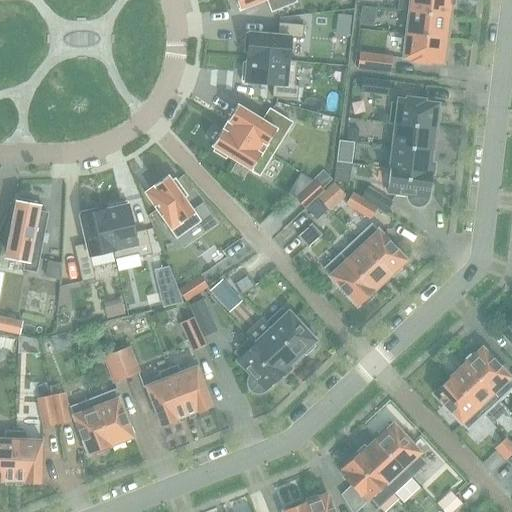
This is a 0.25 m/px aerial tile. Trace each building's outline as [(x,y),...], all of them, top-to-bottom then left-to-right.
[(234,0),(238,9),(261,0),(266,0),(271,10),(295,1),(294,0),(234,0)] [(409,0),(408,11),(450,16),(451,4),(453,4),(453,0),(409,0)] [(376,10),(361,8),(359,26),(374,28),(376,10)] [(408,11),(406,34),(444,38),(445,30),(448,30),(450,16),(408,11)] [(351,18),(337,17),(335,38),(348,40),(351,18)] [(245,33),(244,51),(247,51),(247,57),(296,61),(297,60),(287,60),(289,37),(302,38),(303,24),(278,22),(276,35),(245,33)] [(444,38),(406,34),(403,57),(411,58),(411,61),(428,63),(428,60),(441,62),(442,58),(445,58),(446,47),(443,47),(444,38)] [(389,72),(391,56),(359,52),(357,68),(389,72)] [(243,62),(241,80),(272,83),(271,96),(296,99),(298,85),(294,85),(296,61),(247,57),(246,62),(243,62)] [(362,78),(360,92),(387,95),(389,81),(362,78)] [(388,123),(395,124),(395,123),(434,127),(435,119),(437,119),(439,108),(436,108),(436,104),(423,102),(423,100),(406,98),(406,100),(398,99),(397,102),(390,102),(388,123)] [(227,121),(224,125),(228,128),(271,154),(290,122),(269,109),(262,120),(237,104),(227,121)] [(395,124),(392,145),(434,150),(435,136),(432,136),(434,127),(395,123),(395,124)] [(221,129),(211,146),(214,148),(213,151),(225,158),(226,155),(258,174),(271,154),(228,128),(224,125),(221,129)] [(359,131),(348,130),(346,142),(357,143),(359,131)] [(353,145),(339,143),(336,164),(351,166),(353,145)] [(392,145),(389,168),(432,173),(434,163),(432,163),(434,150),(392,145)] [(432,173),(389,168),(387,191),(407,194),(407,196),(407,198),(408,200),(409,202),(410,203),(412,205),(414,205),(416,206),(418,206),(420,206),(422,205),(424,204),(426,202),(427,200),(428,199),(428,196),(431,174),(432,174),(432,173)] [(151,187),(144,192),(148,197),(154,206),(160,215),(160,214),(176,237),(199,220),(182,197),(185,195),(174,179),(171,181),(167,175),(151,187)] [(314,181),(295,198),(304,207),(323,190),(314,181)] [(333,182),(317,197),(329,210),(345,195),(333,182)] [(367,187),(361,198),(384,212),(391,201),(367,187)] [(352,193),(345,204),(369,218),(376,207),(352,193)] [(35,202),(20,199),(19,204),(17,204),(7,255),(25,258),(23,268),(35,270),(46,212),(36,211),(36,208),(34,207),(35,202)] [(316,199),(306,208),(312,215),(322,205),(316,199)] [(108,209),(103,210),(114,259),(137,253),(138,256),(151,254),(145,229),(133,232),(126,201),(108,205),(108,209)] [(86,243),(73,245),(81,281),(94,278),(90,260),(89,255),(111,250),(114,259),(103,210),(98,211),(97,208),(79,212),(86,243)] [(310,223),(298,235),(308,246),(321,234),(310,223)] [(371,223),(355,238),(388,275),(389,274),(391,277),(401,268),(398,265),(405,259),(371,223)] [(339,253),(345,260),(373,290),(388,275),(355,238),(339,253)] [(373,290),(345,260),(329,276),(339,286),(338,287),(346,295),(346,294),(356,305),(373,290)] [(61,266),(47,264),(45,280),(59,282),(61,266)] [(168,266),(154,269),(159,292),(177,288),(168,266)] [(240,294),(253,285),(246,275),(232,284),(240,294)] [(200,276),(179,291),(186,301),(207,287),(200,276)] [(229,292),(221,283),(213,290),(220,299),(229,292)] [(215,329),(201,298),(188,304),(202,335),(215,329)] [(281,309),(266,322),(299,358),(304,354),(305,355),(315,346),(312,343),(314,340),(306,331),(308,329),(298,319),(297,321),(288,311),(285,314),(281,309)] [(0,329),(18,334),(21,321),(0,316),(0,329)] [(205,344),(193,316),(179,322),(192,350),(205,344)] [(511,319),(506,325),(509,328),(502,334),(511,343),(511,319)] [(250,337),(249,338),(283,375),(291,368),(290,367),(299,358),(266,322),(265,323),(270,328),(254,343),(250,337)] [(66,335),(50,338),(56,354),(71,348),(66,335)] [(283,375),(249,338),(234,352),(239,357),(236,359),(250,374),(249,376),(248,378),(247,380),(247,382),(247,384),(248,386),(249,388),(250,389),(251,391),(253,392),(255,392),(257,393),(259,393),(261,392),(263,391),(265,390),(282,374),(283,375)] [(35,342),(18,339),(17,356),(39,357),(35,342)] [(128,347),(116,352),(125,376),(137,371),(128,347)] [(465,363),(499,400),(511,387),(511,380),(499,366),(492,358),(491,358),(481,348),(475,354),(472,351),(463,360),(465,363)] [(125,376),(116,352),(104,357),(113,381),(125,376)] [(177,363),(167,367),(185,415),(211,405),(196,366),(180,372),(177,363)] [(465,363),(449,378),(483,414),(499,400),(465,363)] [(185,415),(167,367),(157,371),(160,380),(145,385),(160,425),(185,415)] [(483,414),(449,378),(433,393),(443,403),(442,404),(449,412),(450,411),(467,430),(483,414)] [(113,389),(91,398),(109,444),(110,444),(112,447),(124,442),(123,439),(131,436),(126,422),(127,422),(123,412),(122,412),(113,389)] [(70,419),(64,392),(50,395),(56,422),(70,419)] [(50,395),(37,398),(42,425),(56,422),(50,395)] [(109,444),(91,398),(69,406),(78,429),(77,429),(81,440),(82,439),(87,453),(109,444)] [(377,433),(373,438),(409,477),(424,463),(416,454),(419,452),(410,443),(412,441),(403,431),(401,433),(392,423),(389,426),(386,423),(376,432),(377,433)] [(0,480),(13,481),(15,430),(3,429),(3,438),(0,437),(0,480)] [(15,430),(13,481),(40,482),(42,439),(25,439),(26,430),(15,430)] [(511,444),(505,437),(495,447),(506,459),(511,453),(511,444)] [(363,445),(355,452),(393,492),(409,477),(373,438),(364,446),(363,445)] [(393,492),(355,452),(354,453),(355,454),(339,469),(345,476),(343,477),(359,495),(361,494),(367,500),(370,498),(378,506),(393,492)] [(456,493),(446,483),(433,495),(443,506),(456,493)] [(305,502),(304,502),(307,511),(334,511),(332,507),(326,494),(318,497),(316,494),(304,499),(305,502)] [(307,511),(304,502),(282,511),(307,511)]
